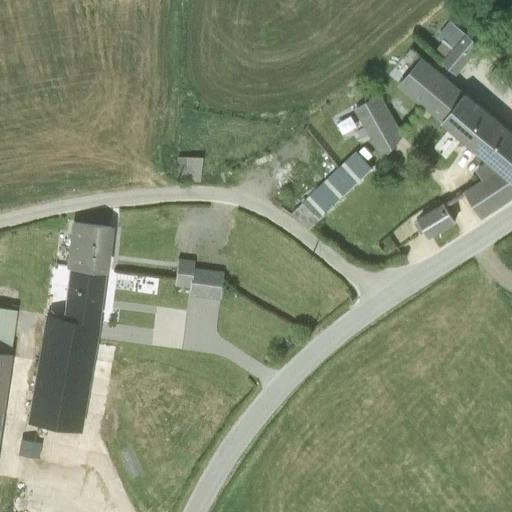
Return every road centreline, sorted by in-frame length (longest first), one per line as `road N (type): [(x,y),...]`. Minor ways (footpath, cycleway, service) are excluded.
road 1 (unclassified): [(384,298),(253,198),(120,195),(0,221)]
road 2 (tertiary): [(194,511),(217,466),(281,383),(384,298)]
road 3 (tertiary): [(384,298),(511,214)]
